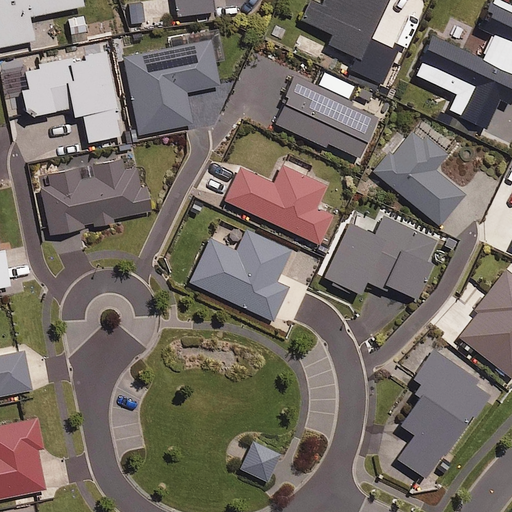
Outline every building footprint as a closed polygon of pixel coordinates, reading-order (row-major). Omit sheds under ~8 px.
[(0,0),(0,46),(31,40),(26,16),(80,5),(78,0),(0,0)] [(172,0),(174,16),(211,11),(209,0),(172,0)] [(356,62),(371,38),(389,0),(322,0),(320,6),(311,1),(301,21),(328,34),(323,46),(356,62)] [(511,7),(496,0),(489,0),(477,28),(492,35),(481,59),(430,36),(412,75),(452,93),(450,98),(447,97),(441,111),(484,130),(498,99),(508,103),(511,93),(511,7)] [(141,2),(126,3),(128,23),(142,22),(141,2)] [(371,38),(356,62),(350,74),(380,88),(398,51),(371,38)] [(218,85),(209,40),(122,56),(137,133),(190,123),(184,91),(218,85)] [(5,93),(9,115),(27,111),(27,115),(68,108),(70,116),(80,114),(85,142),(119,135),(103,53),(22,69),(26,89),(5,93)] [(376,115),(292,76),(271,122),(322,146),(324,142),(356,158),(376,115)] [(444,155),(409,126),(371,172),(437,226),(462,195),(432,170),(444,155)] [(119,160),(45,174),(47,185),(40,187),(49,234),(84,227),(84,223),(91,222),(91,226),(112,222),(111,218),(148,211),(144,188),(138,189),(135,168),(121,171),(119,160)] [(324,186),(280,165),(271,183),(238,167),(223,200),(317,245),(330,216),(314,208),(324,186)] [(433,242),(380,216),(371,235),(348,224),(321,278),(356,294),(363,280),(382,289),(384,285),(413,299),(430,265),(424,262),(433,242)] [(244,230),(234,251),(208,239),(188,282),(270,321),(285,289),(273,283),(288,250),(244,230)] [(511,276),(504,270),(473,309),(477,312),(456,337),(509,379),(511,375),(511,276)] [(0,355),(0,395),(29,389),(22,351),(0,355)] [(490,395),(430,352),(404,391),(414,397),(395,423),(412,435),(395,459),(421,478),(438,455),(441,457),(469,418),(472,420),(490,395)] [(41,448),(35,417),(0,424),(0,497),(44,489),(36,449),(41,448)] [(248,448),(232,440),(226,452),(243,460),(238,469),(265,482),(278,455),(251,442),(248,448)]
